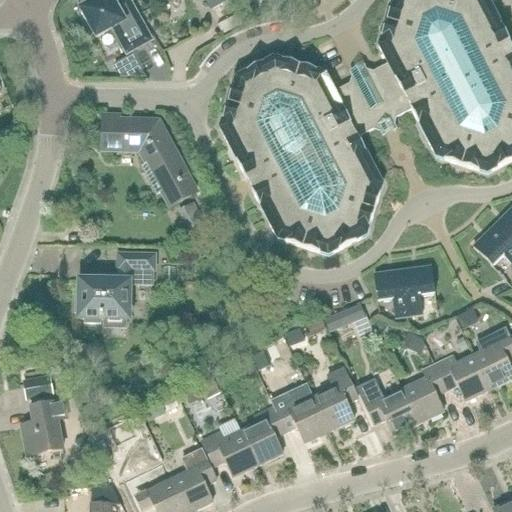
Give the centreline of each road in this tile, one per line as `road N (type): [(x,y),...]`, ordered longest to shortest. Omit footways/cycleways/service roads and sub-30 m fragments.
road 1 (residential): [(191,97),(245,247),(270,268),(336,275),(363,266),(408,215),(439,194),(511,188)]
road 2 (residential): [(256,511),(511,434)]
road 3 (unclassified): [(0,300),(44,183),(58,97)]
road 4 (residential): [(191,97),(258,40),(323,31),(366,0)]
road 5 (residential): [(58,97),(191,97)]
